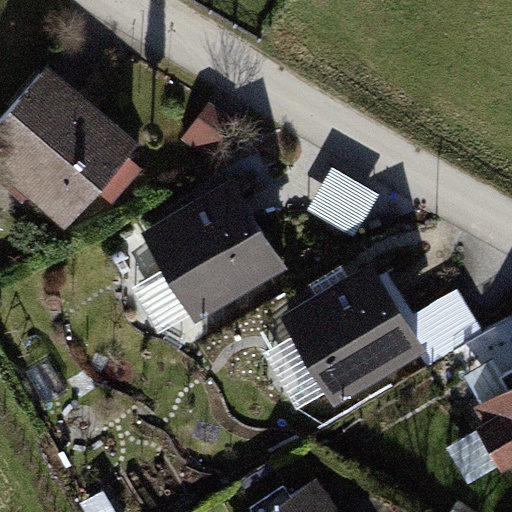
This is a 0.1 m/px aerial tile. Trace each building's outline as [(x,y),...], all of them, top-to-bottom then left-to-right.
[(144,137),(53,58),(0,117),(0,171),(64,228),(144,137)] [(342,166),(318,206),(364,232),(387,191),(342,166)] [(236,167),(145,218),(200,315),(291,264),(236,167)] [(425,352),(375,257),(286,305),(337,399),(425,352)] [(511,324),(490,339),(511,372),(511,324)] [(511,384),(480,402),(511,460),(511,384)] [(346,511),(317,467),(248,511),(346,511)]
